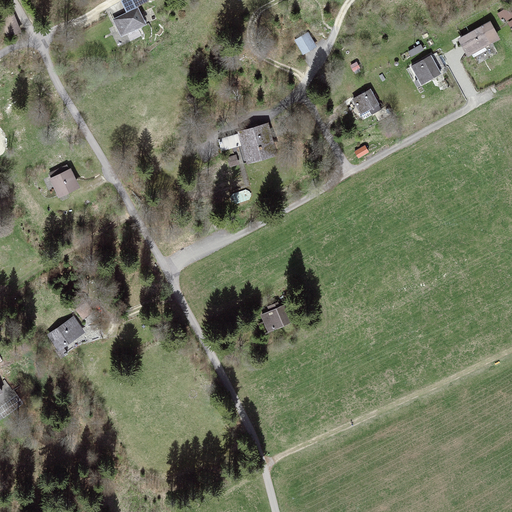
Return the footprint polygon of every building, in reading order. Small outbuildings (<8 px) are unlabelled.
[(148,0),(125,0),(130,10),(148,0)] [(120,35),(144,23),(137,9),(114,20),(117,25),(115,26),(120,35)] [(489,23),(460,40),(468,54),(471,52),(469,49),(479,43),(481,46),(497,37),(489,23)] [(303,53),(315,46),(307,33),(296,40),(303,53)] [(423,49),(420,44),(408,51),(411,56),(423,49)] [(445,66),(437,52),(411,66),(419,79),(415,82),(418,85),(440,73),(438,70),(445,66)] [(370,89),(353,98),(361,112),(359,113),(361,116),(362,115),(365,119),(372,115),(371,114),(381,108),(370,89)] [(266,126),(218,139),(221,149),(244,143),(248,157),(273,150),(266,126)] [(368,151),(365,145),(355,151),(358,157),(368,151)] [(67,165),(50,174),(59,193),(61,192),(61,194),(67,191),(66,189),(76,184),(67,165)] [(93,311),(82,297),(73,304),(83,318),(93,311)] [(290,320),(283,305),(279,307),(277,303),(270,306),(272,310),(262,314),(265,321),(260,323),(264,333),(272,330),(272,328),(278,326),(290,320)] [(79,327),(73,317),(49,334),(59,347),(56,349),(61,357),(67,352),(62,345),(75,336),(72,332),(79,327)] [(12,390),(6,395),(0,398),(0,416),(0,417),(21,402),(12,390)]
